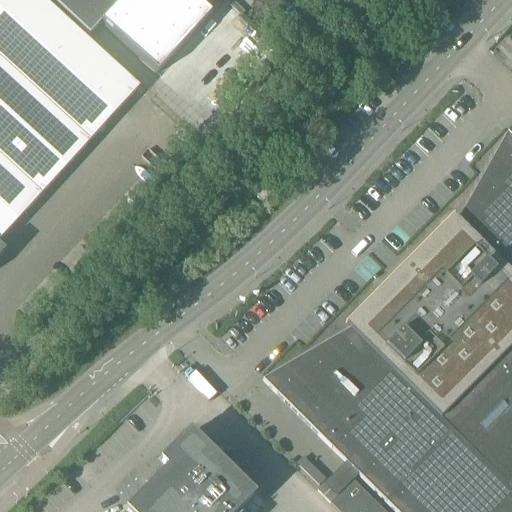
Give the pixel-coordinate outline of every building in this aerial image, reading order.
[(0,259),(4,255),(0,251),(0,240),(138,90),(85,42),(89,38),(100,24),(119,41),(129,30),(130,29),(111,12),(122,0),(1,0),(0,2),(0,259)] [(188,0),(156,0),(130,29),(129,30),(157,55),(161,51),(158,49),(171,35),(177,40),(190,26),(194,29),(206,16),(188,0)] [(412,295),(262,382),(345,465),(346,463),(359,476),(357,477),(392,511),(511,511),(511,141),(506,136),(461,215),(420,287),(422,288),(413,297),(412,295)] [(253,196),(261,204),(271,194),(263,186),(253,196)] [(239,511),(250,502),(253,498),(189,435),(160,464),(167,471),(126,511),(239,511)] [(329,505),(331,507),(336,511),(382,511),(352,482),(339,496),(326,483),(316,493),(329,506),(329,505)]
